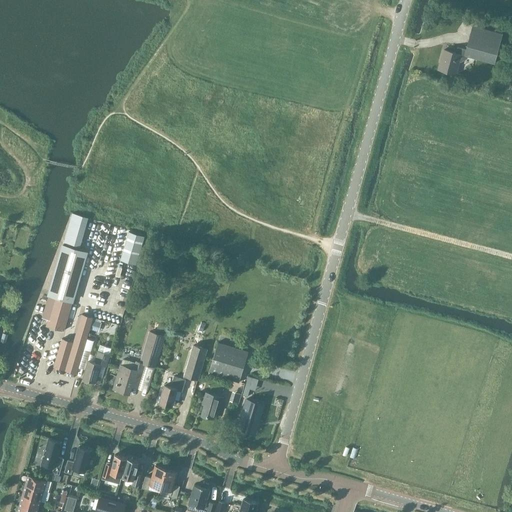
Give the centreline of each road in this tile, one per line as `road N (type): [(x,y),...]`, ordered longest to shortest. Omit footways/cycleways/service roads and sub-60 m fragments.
road 1 (unclassified): [(275,471),(404,0)]
road 2 (tertiary): [(275,471),(196,440),(0,387)]
